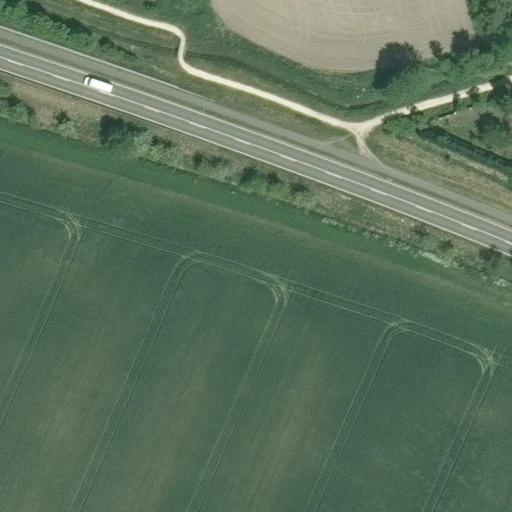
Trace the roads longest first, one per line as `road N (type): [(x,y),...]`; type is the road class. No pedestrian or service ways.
road 1 (secondary): [(0,57),(511,243)]
road 2 (track): [(511,81),(359,129),(199,79),(183,64)]
road 3 (track): [(80,0),(172,28),(181,34),(183,64)]
